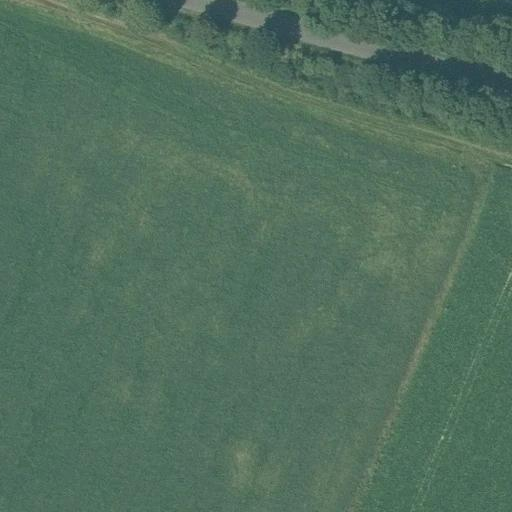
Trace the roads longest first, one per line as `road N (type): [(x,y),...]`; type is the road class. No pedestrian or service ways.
road 1 (track): [(511,163),(32,0)]
road 2 (unclassified): [(199,0),(511,81)]
